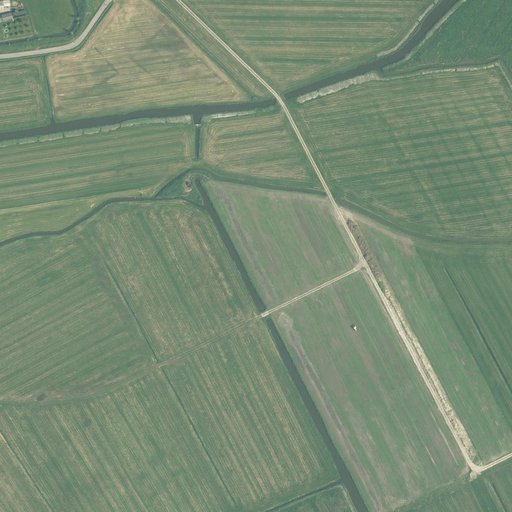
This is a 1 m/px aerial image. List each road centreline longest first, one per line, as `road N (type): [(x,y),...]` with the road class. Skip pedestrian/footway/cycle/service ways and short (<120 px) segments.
road 1 (track): [(0,407),(74,402),(365,264)]
road 2 (track): [(365,264),(276,95),(177,0)]
road 3 (track): [(365,264),(475,470)]
road 4 (unclassified): [(0,56),(75,43),(108,0)]
